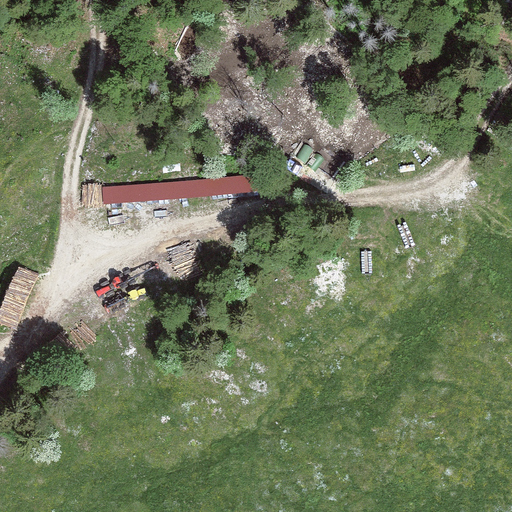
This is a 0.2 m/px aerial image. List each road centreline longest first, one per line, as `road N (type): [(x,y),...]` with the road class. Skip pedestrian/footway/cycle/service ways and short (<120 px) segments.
road 1 (track): [(52,293),(174,229),(396,192),(443,176),(511,79)]
road 2 (track): [(0,361),(39,320),(52,293),(99,54),(97,0)]
